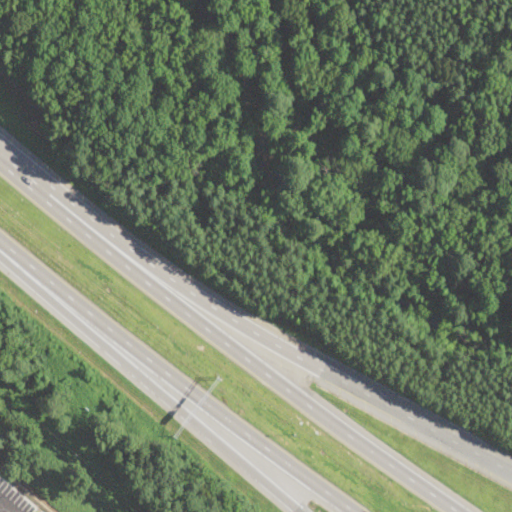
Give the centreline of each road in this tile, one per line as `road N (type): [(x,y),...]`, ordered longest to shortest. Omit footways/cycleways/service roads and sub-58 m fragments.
road 1 (motorway): [(511,473),(206,301),(72,202),(46,200)]
road 2 (motorway): [(461,511),(46,200)]
road 3 (motorway): [(97,326),(356,511)]
road 4 (motorway): [(97,326),(294,511)]
road 5 (motorway): [(0,242),(97,326)]
